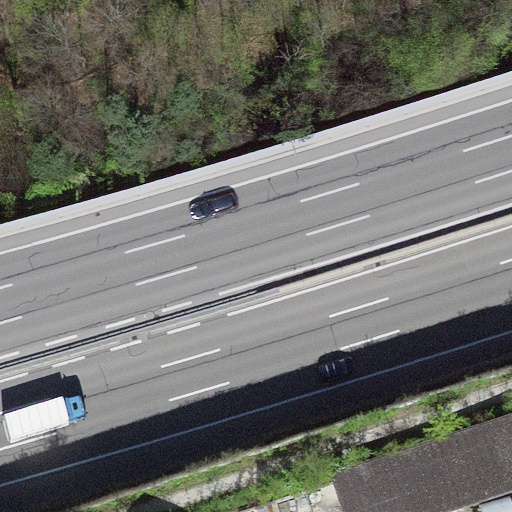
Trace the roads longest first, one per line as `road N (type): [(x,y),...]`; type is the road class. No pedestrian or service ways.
road 1 (motorway): [(0,431),(511,277)]
road 2 (motorway): [(511,151),(0,304)]
